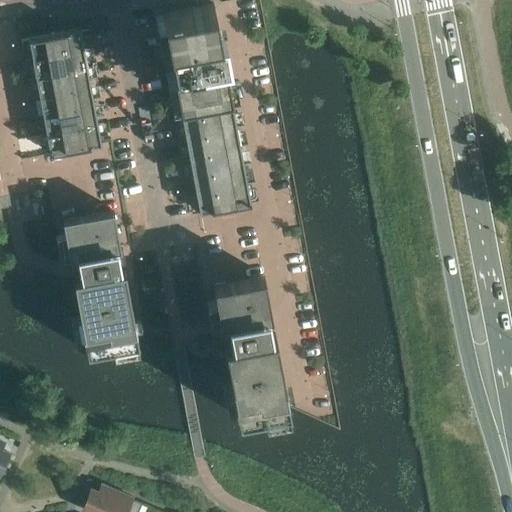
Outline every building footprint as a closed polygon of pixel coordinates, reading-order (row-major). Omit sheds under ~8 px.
[(250,203),(213,4),(162,13),(199,212),(250,203)] [(80,29),(28,38),(32,58),(83,49),(80,29)] [(83,49),(32,58),(36,77),(87,67),(83,49)] [(87,67),(36,77),(39,96),(90,86),(87,67)] [(90,86),(39,96),(43,115),(94,105),(90,86)] [(94,105),(43,115),(46,133),(97,124),(94,105)] [(50,154),(101,144),(97,124),(46,133),(50,154)] [(138,343),(124,268),(121,269),(117,249),(121,249),(113,210),(62,219),(69,258),(73,258),(76,277),(73,278),(87,352),(138,343)] [(289,408),(264,275),(213,285),(238,418),(289,408)] [(87,511),(138,511),(142,503),(102,486),(99,492),(92,489),(83,510),(87,511)]
